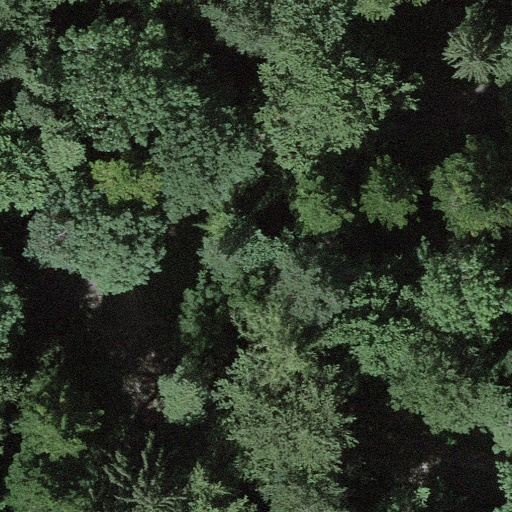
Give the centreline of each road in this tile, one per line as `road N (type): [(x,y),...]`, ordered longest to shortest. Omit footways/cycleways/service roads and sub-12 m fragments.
road 1 (track): [(511,111),(262,161),(100,260),(0,335)]
road 2 (track): [(100,260),(121,327),(177,400),(256,431),(511,476)]
